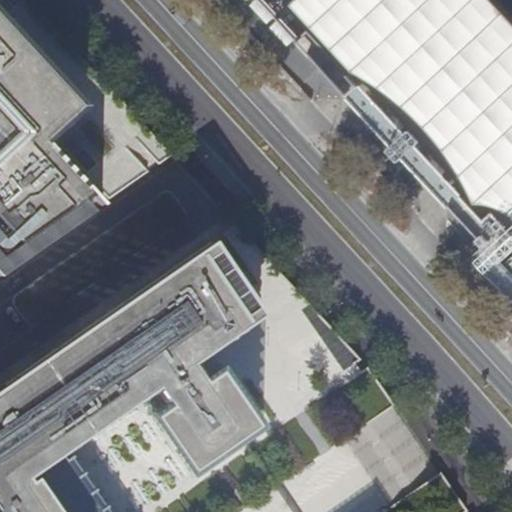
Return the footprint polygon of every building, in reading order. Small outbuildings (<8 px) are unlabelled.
[(511,75),(442,0),(321,0),(511,207),(511,75)] [(0,273),(87,213),(78,203),(86,196),(95,208),(98,206),(42,145),(82,109),(0,18),(0,273)] [(319,42),(307,53),(346,96),(347,98),(359,86),(319,42)] [(492,230),(483,221),(460,197),(449,207),(451,210),(500,263),(511,251),(511,234),(500,221),(492,230)] [(492,213),(483,221),(492,230),(500,221),(492,213)] [(0,511),(114,511),(74,455),(68,459),(64,454),(157,388),(168,402),(150,414),(193,476),(266,425),(223,363),(205,376),(195,361),(262,315),(210,240),(4,385),(38,431),(11,450),(0,434),(0,511)]
